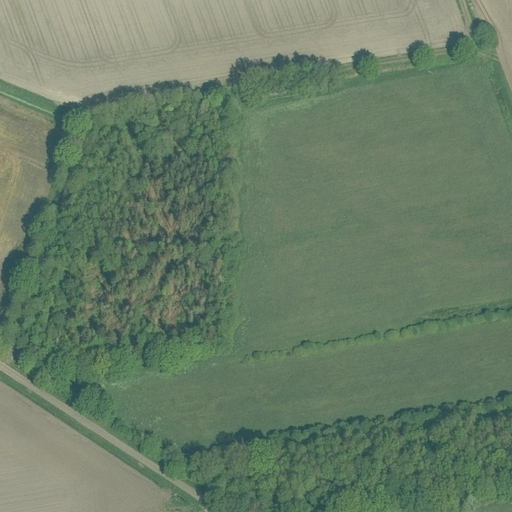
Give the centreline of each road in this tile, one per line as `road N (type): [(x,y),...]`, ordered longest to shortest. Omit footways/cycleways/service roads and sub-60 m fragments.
road 1 (track): [(458,0),(473,44),(100,112),(95,127)]
road 2 (unclassified): [(220,511),(0,366)]
road 3 (track): [(95,127),(3,369)]
